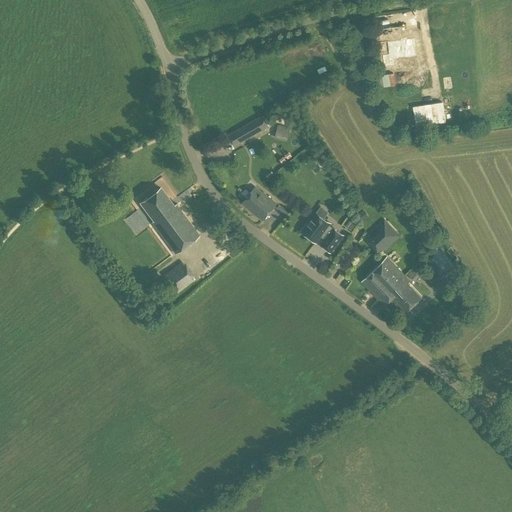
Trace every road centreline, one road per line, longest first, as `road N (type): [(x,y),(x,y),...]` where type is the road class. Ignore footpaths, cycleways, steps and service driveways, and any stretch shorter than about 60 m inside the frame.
road 1 (unclassified): [(511,439),(452,381),(207,187),(165,66)]
road 2 (unclassified): [(165,66),(299,24),(429,0)]
